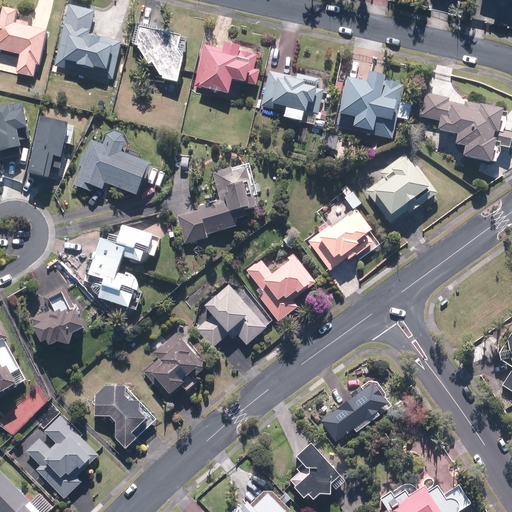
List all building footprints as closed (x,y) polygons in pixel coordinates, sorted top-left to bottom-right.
[(58,68),(116,79),(124,42),(91,36),(96,11),(69,6),(58,68)] [(31,22),(21,20),(22,14),(6,10),(0,37),(0,50),(21,56),(17,75),(36,79),(38,68),(41,69),(49,31),(30,27),(31,22)] [(140,30),(138,47),(150,68),(153,66),(166,84),(181,86),(188,37),(140,30)] [(236,81),(258,85),(261,71),(255,70),(259,50),(226,43),(224,51),(203,47),(195,87),(233,95),(236,81)] [(307,115),(322,118),(327,81),(269,72),(264,107),(286,110),(284,120),(306,124),(307,115)] [(411,122),(414,105),(401,103),(404,86),(387,83),(388,79),(373,76),(371,83),(349,79),(342,118),(356,121),(353,134),(393,142),(398,119),(411,122)] [(0,103),(1,106),(0,105),(0,139),(3,152),(26,147),(22,134),(36,130),(26,92),(0,99),(0,103)] [(511,132),(507,131),(511,111),(424,94),(419,118),(441,122),(439,132),(457,136),(455,146),(464,147),(462,157),(501,165),(504,148),(511,149),(511,132)] [(78,112),(48,107),(39,158),(62,162),(65,146),(71,147),(78,112)] [(106,147),(93,142),(88,154),(86,153),(80,166),(83,168),(76,188),(92,194),(94,188),(104,192),(106,186),(139,199),(152,165),(126,155),(132,139),(112,131),(106,147)] [(411,215),(440,195),(415,159),(411,161),(406,154),(379,173),(384,180),(367,192),(391,226),(409,213),(411,215)] [(235,215),(262,207),(259,195),(262,194),(258,181),(255,182),(250,164),(213,175),(219,198),(195,205),(197,211),(178,216),(186,245),(209,238),(209,236),(239,228),(235,215)] [(347,185),(341,190),(347,197),(345,198),(354,210),(362,203),(347,185)] [(344,215),(309,242),(332,272),(348,259),(350,262),(356,257),(359,261),(380,245),(370,232),(373,230),(359,211),(348,220),(344,215)] [(143,281),(122,275),(126,261),(147,267),(150,258),(154,259),(160,238),(113,225),(109,240),(100,237),(89,276),(95,277),(92,289),(99,300),(139,311),(144,294),(140,292),(143,281)] [(258,298),(280,323),(299,306),(294,301),(317,282),(294,254),(277,268),(271,261),(266,266),(260,259),(246,271),(259,287),(256,290),(261,296),(258,298)] [(212,314),(196,329),(214,349),(233,332),(246,346),(267,327),(229,284),(205,306),(212,314)] [(50,347),(59,343),(72,346),(76,333),(87,327),(66,290),(49,299),(54,308),(33,320),(37,328),(34,329),(43,345),(47,342),(50,347)] [(0,397),(29,381),(7,341),(10,340),(0,321),(0,397)] [(197,376),(207,368),(177,332),(155,351),(160,358),(144,371),(169,400),(184,388),(188,392),(201,381),(197,376)] [(511,334),(492,366),(502,372),(506,366),(511,369),(511,371),(503,386),(511,391),(511,334)] [(392,403),(376,380),(362,391),(360,388),(351,394),(353,397),(320,420),(336,443),(354,430),(356,432),(380,414),(379,412),(392,403)] [(127,449),(140,439),(159,423),(129,385),(127,387),(108,384),(96,394),(95,416),(114,417),(117,422),(117,438),(127,449)] [(36,411),(47,400),(39,393),(29,404),(36,411)] [(38,470),(67,500),(90,478),(83,472),(100,455),(62,415),(45,432),(57,443),(51,449),(41,439),(27,452),(41,466),(38,470)] [(333,486),(337,490),(347,480),(312,442),(297,457),(305,466),(290,480),(305,497),(309,494),(314,498),(320,492),(332,494),(333,486)] [(0,511),(47,511),(27,491),(24,494),(0,470),(0,511)] [(457,511),(472,503),(461,484),(445,493),(439,483),(429,489),(426,485),(411,494),(408,489),(396,497),(393,491),(382,498),(389,510),(385,511),(457,511)] [(244,497),(230,511),(289,511),(290,511),(266,490),(252,505),(244,497)]
